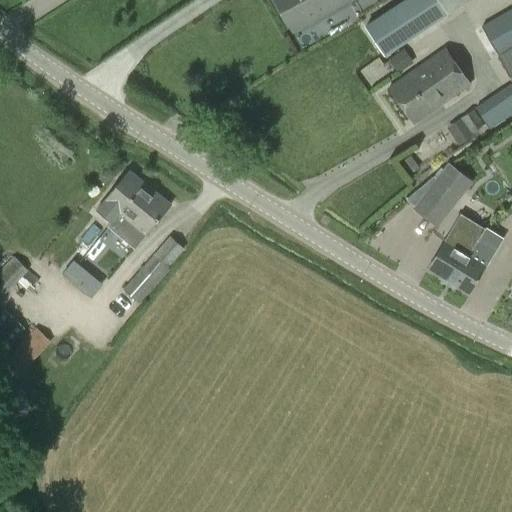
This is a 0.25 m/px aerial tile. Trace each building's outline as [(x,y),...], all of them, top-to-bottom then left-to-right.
[(348,0),(273,0),(292,32),(348,0)] [(448,14),(446,10),(438,0),(401,0),(363,25),(384,56),(448,14)] [(438,0),(446,10),(460,0),(438,0)] [(511,7),(481,26),(497,55),(511,46),(511,7)] [(511,46),(497,55),(511,81),(511,46)] [(469,86),(457,67),(444,49),(389,87),(414,124),(469,86)] [(413,64),(404,50),(387,61),(397,75),(413,64)] [(366,81),(386,71),(380,60),(360,70),(366,81)] [(482,125),(472,110),(461,117),(471,132),(482,125)] [(447,130),(459,147),(474,137),(462,119),(447,130)] [(436,226),(472,181),(449,164),(414,209),(436,226)] [(129,170),(95,211),(110,223),(106,227),(133,250),(144,237),(170,204),(129,170)] [(435,176),(406,200),(415,207),(437,179),(435,176)] [(445,241),(428,270),(450,283),(477,242),(485,229),(461,214),(445,241)] [(477,242),(450,283),(467,293),(469,294),(503,238),(486,227),(485,229),(477,242)] [(183,248),(170,236),(122,290),(138,304),(168,269),(167,267),(183,248)] [(107,239),(94,254),(113,270),(126,255),(107,239)] [(0,298),(28,271),(13,256),(0,269),(0,298)] [(102,285),(73,261),(62,275),(91,299),(102,285)] [(4,308),(0,312),(0,341),(7,347),(25,327),(4,308)] [(51,342),(35,327),(2,363),(17,377),(51,342)]
